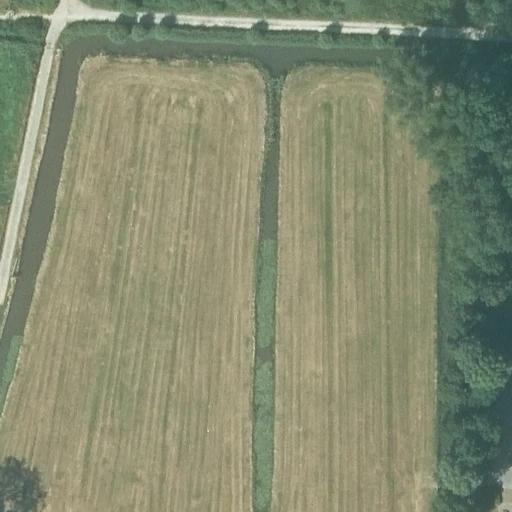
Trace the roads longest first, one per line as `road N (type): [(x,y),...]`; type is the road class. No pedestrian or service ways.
road 1 (track): [(58,16),(511,32)]
road 2 (track): [(0,300),(58,16)]
